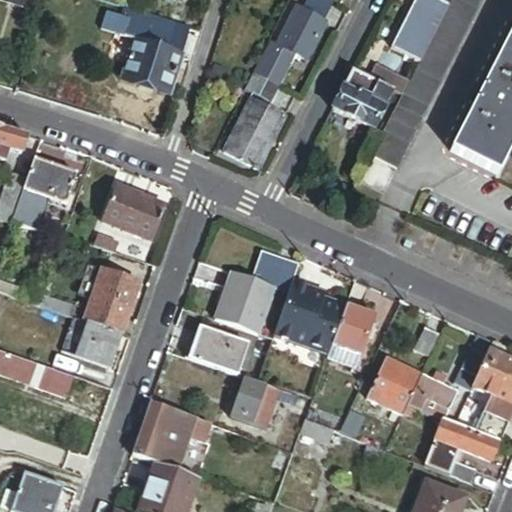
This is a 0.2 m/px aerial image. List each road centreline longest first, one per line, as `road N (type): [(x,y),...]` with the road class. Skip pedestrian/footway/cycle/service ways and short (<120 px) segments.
road 1 (residential): [(206,182),(92,511)]
road 2 (residential): [(261,209),(511,323)]
road 3 (residential): [(261,209),(372,0)]
road 4 (residential): [(0,111),(167,164)]
road 5 (residential): [(167,164),(219,0)]
